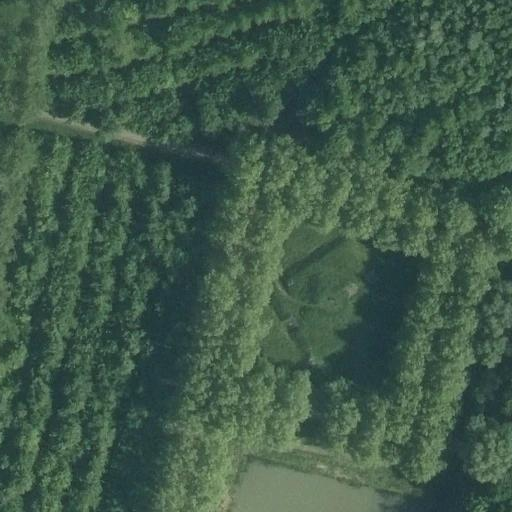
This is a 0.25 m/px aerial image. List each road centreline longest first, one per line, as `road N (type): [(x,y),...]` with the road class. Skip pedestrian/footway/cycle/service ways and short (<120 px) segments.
road 1 (track): [(173,511),(256,172)]
road 2 (track): [(175,502),(0,457)]
